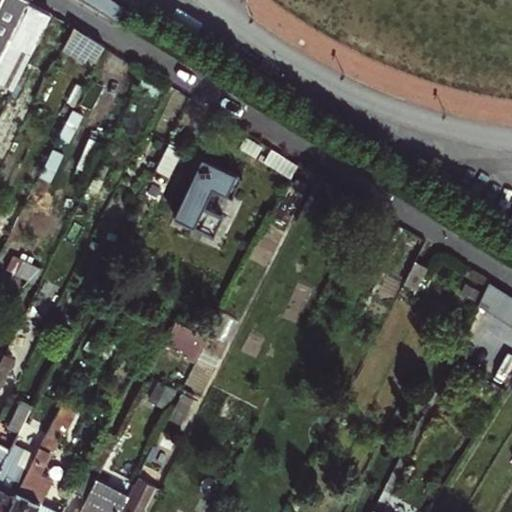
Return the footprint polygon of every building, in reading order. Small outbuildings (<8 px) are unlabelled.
[(2,0),(0,5),(0,55),(2,57),(31,0),(2,0)] [(31,0),(2,57),(0,61),(0,75),(18,84),(57,9),(37,0),(31,0)] [(68,40),(80,47),(93,26),(80,18),(68,40)] [(80,47),(98,59),(110,36),(93,26),(80,47)] [(177,209),(215,229),(225,209),(206,199),(216,181),(235,190),(245,171),(206,151),(177,209)] [(305,184),(292,177),(283,196),(296,203),(305,184)] [(420,254),(409,275),(422,282),(433,260),(420,254)] [(511,289),(494,278),(482,300),(511,317),(511,289)] [(214,330),(182,314),(167,345),(197,362),(214,330)] [(120,511),(135,483),(103,466),(123,427),(110,420),(80,479),(91,486),(80,508),(77,507),(74,511),(120,511)] [(0,511),(5,511),(38,448),(17,438),(12,447),(0,470),(0,511)] [(0,470),(12,447),(0,440),(0,470)] [(62,511),(64,510),(43,499),(56,474),(47,470),(58,449),(42,441),(38,448),(5,511),(62,511)] [(142,511),(158,481),(140,472),(135,483),(120,511),(142,511)] [(407,511),(381,499),(374,511),(407,511)]
